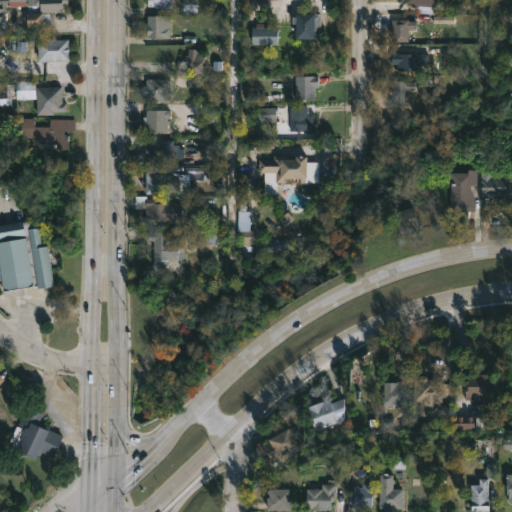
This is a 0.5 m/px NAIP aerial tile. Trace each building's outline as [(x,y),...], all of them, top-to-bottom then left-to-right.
[(67,0),(68,4),(62,5),(63,11),(50,12),(50,26),(29,26),(28,0),(67,0)] [(174,0),(174,8),(149,6),(149,0),(174,0)] [(437,0),(437,6),(434,6),(433,13),(415,12),(415,5),(408,4),(408,0),(437,0)] [(323,17),(322,39),(297,38),(298,24),(293,23),(293,16),(298,16),(298,13),(316,12),(323,13),(323,17)] [(171,15),(171,38),(146,38),(146,30),(143,30),(143,24),(149,24),(149,15),(171,15)] [(408,19),(408,21),(417,21),(417,29),(408,29),(408,41),(391,41),(391,34),(389,34),(388,27),(391,27),(391,19),(408,19)] [(253,28),(253,46),(278,46),(278,28),(253,28)] [(50,35),(50,40),(71,39),(72,48),(73,48),(72,61),(40,62),(39,36),(50,35)] [(198,55),(206,55),(207,68),(204,68),(204,73),(177,71),(178,60),(185,61),(186,55),(188,55),(189,48),(198,49),(198,55)] [(397,51),(399,53),(422,53),(422,70),(398,69),(398,64),(392,65),(392,62),(390,62),(390,51),(397,51)] [(301,99),(296,99),(295,76),(318,75),(318,86),(315,86),(316,98),(301,99)] [(168,81),(169,93),(164,93),(164,101),(144,101),(144,86),(146,86),(146,79),(167,77),(168,77),(168,81)] [(409,80),(416,81),(416,89),(408,89),(408,102),(392,102),(392,94),(389,94),(389,88),(391,88),(391,80),(409,80)] [(63,102),(67,103),(67,112),(54,112),(54,115),(36,115),(37,87),(63,87),(63,102)] [(168,118),(168,132),(147,131),(147,123),(144,123),(144,116),(148,116),(148,109),(171,109),(171,118),(168,118)] [(313,126),(313,133),(290,131),(290,115),(307,115),(307,112),(314,112),(313,126)] [(34,118),(34,125),(49,126),(49,118),(75,119),(75,131),(68,131),(68,148),(59,148),(59,141),(49,141),(49,144),(35,144),(35,137),(21,136),(22,118),(34,118)] [(162,135),(162,139),(174,139),(174,144),(179,144),(179,158),(157,158),(157,160),(146,160),(146,155),(143,155),(144,146),(146,146),(146,139),(150,139),(150,135),(162,135)] [(289,155),(289,159),(298,159),(298,156),(309,157),(308,179),(306,179),(306,183),(277,182),(277,173),(259,172),(259,158),(274,159),(274,154),(289,155)] [(455,211),(451,211),(451,172),(468,172),(468,170),(478,170),(478,184),(471,185),(471,190),(475,195),(474,211),(455,211)] [(486,172),(486,177),(503,177),(504,183),(511,182),(511,200),(500,200),(500,195),(482,196),(480,172),(486,172)] [(189,190),(189,193),(146,194),(146,173),(189,174),(189,190)] [(147,196),(147,199),(168,199),(168,205),(180,205),(180,223),(145,223),(145,209),(135,209),(135,196),(147,196)] [(399,204),(402,212),(413,207),(422,229),(403,237),(402,234),(401,234),(390,208),(399,204)] [(239,211),(249,211),(249,229),(255,229),(256,243),(238,243),(239,211)] [(0,224),(34,220),(35,227),(40,226),(43,246),(49,245),(54,284),(38,286),(38,284),(5,289),(4,284),(0,284),(0,224)] [(168,232),(168,242),(183,241),(184,268),(170,268),(170,270),(154,271),(154,268),(151,268),(151,262),(155,262),(155,241),(146,241),(146,232),(168,232)] [(473,399),(465,399),(464,384),(468,384),(467,376),(471,376),(471,373),(493,372),(494,394),(474,394),(475,399),(473,399)] [(428,378),(436,378),(436,381),(441,382),(442,378),(454,379),(453,397),(447,396),(447,400),(442,399),(442,401),(441,401),(441,404),(449,405),(449,416),(419,414),(419,401),(414,400),(415,378),(421,378),(422,374),(429,374),(428,378)] [(387,407),(382,407),(382,394),(384,394),(384,381),(405,381),(405,405),(387,405),(387,407)] [(344,396),(351,410),(337,415),(340,421),(320,429),(315,416),(312,417),(310,413),(312,411),(310,405),(324,399),(325,401),(332,398),(333,401),(344,396)] [(57,450),(53,457),(42,451),(39,455),(38,455),(36,458),(7,445),(26,405),(43,413),(40,420),(51,426),(50,428),(64,435),(57,450)] [(295,425),(299,433),(295,436),(299,445),(267,463),(259,463),(257,447),(271,440),(270,438),(290,427),(291,428),(295,425)] [(493,464),(494,489),(490,490),(490,509),(471,510),(471,478),(486,477),(486,464),(493,464)] [(390,471),(390,473),(394,473),(394,478),(396,478),(395,487),(404,487),(404,507),(399,507),(399,510),(386,510),(386,506),(380,506),(381,473),(386,473),(386,471),(390,471)] [(333,479),(333,483),(335,483),(334,508),(325,509),(325,510),(310,510),(310,508),(308,508),(308,488),(315,488),(315,486),(322,488),(322,482),(327,482),(327,479),(333,479)] [(373,484),(374,500),(372,500),(371,507),(353,507),(354,503),(350,503),(350,493),(355,493),(355,484),(362,486),(362,482),(373,483),(373,484)] [(293,488),(293,491),(295,491),(295,499),(293,499),(293,509),(268,509),(268,496),(270,496),(270,493),(268,493),(268,488),(293,488)]
